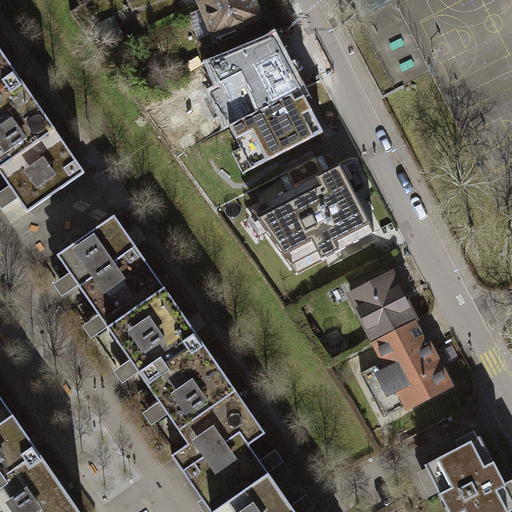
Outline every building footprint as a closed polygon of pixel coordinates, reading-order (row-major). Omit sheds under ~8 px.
[(260,17),(253,0),(221,0),(202,8),(203,8),(188,14),(199,40),(213,34),(217,45),(240,35),(236,27),(260,17)] [(214,97),(233,126),(303,90),(277,40),(213,64),(223,92),(214,97)] [(0,173),(28,213),(85,173),(0,50),(0,173)] [(325,134),(303,90),(233,126),(255,169),(325,134)] [(339,165),(250,210),(296,272),(376,232),(339,165)] [(266,433),(115,216),(57,256),(188,444),(172,456),(211,511),(295,511),(279,488),(249,445),(266,433)] [(352,295),(376,341),(413,322),(413,323),(416,321),(392,274),(352,295)] [(413,323),(413,322),(376,341),(375,342),(386,361),(361,374),(384,418),(408,405),(409,406),(450,385),(427,341),(423,342),(413,323)] [(110,334),(100,341),(118,368),(128,361),(110,334)] [(81,511),(0,395),(0,511),(81,511)] [(459,448),(425,465),(449,511),(508,511),(511,510),(511,479),(505,483),(481,436),(478,438),(474,431),(455,441),(459,448)]
